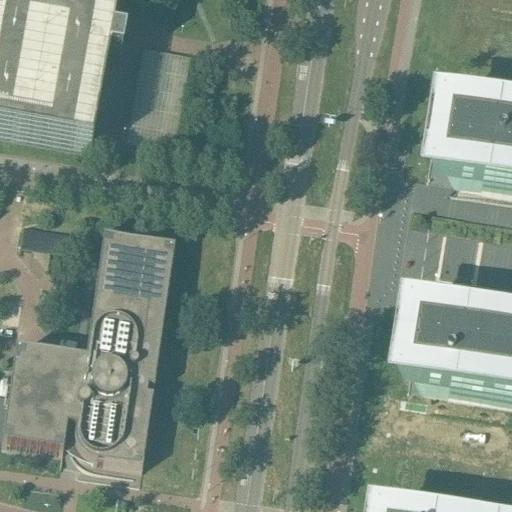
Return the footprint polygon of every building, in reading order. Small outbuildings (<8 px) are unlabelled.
[(0,141),(5,143),(90,158),(91,152),(106,67),(120,68),(123,49),(110,47),(114,23),(0,2),(0,141)] [(189,62),(141,53),(124,148),(172,156),(189,62)] [(511,511),(511,118),(466,111),(460,150),(454,191),(511,201),(511,332),(433,320),(426,361),(420,401),(511,415),(511,511)] [(20,255),(50,256),(51,235),(21,233),(20,255)] [(86,383),(18,373),(17,373),(3,466),(64,475),(67,454),(72,455),(76,456),(75,458),(75,461),(76,463),(76,466),(77,468),(78,470),(79,473),(80,475),(82,477),(84,479),(86,481),(88,482),(91,483),(93,484),(95,485),(98,485),(130,490),(143,492),(154,420),(148,419),(149,410),(155,411),(163,359),(175,269),(104,259),(86,383)]
